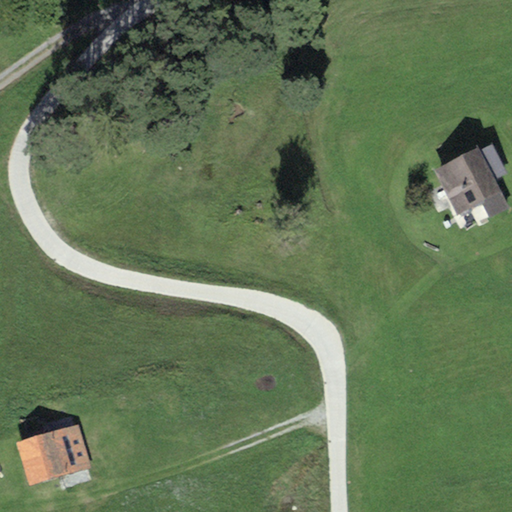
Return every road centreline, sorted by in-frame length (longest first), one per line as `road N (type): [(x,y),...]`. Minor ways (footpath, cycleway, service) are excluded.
road 1 (track): [(165,0),(122,22),(15,144),(37,226),(103,269),(274,299),(328,339),(337,511)]
road 2 (track): [(122,22),(0,78)]
